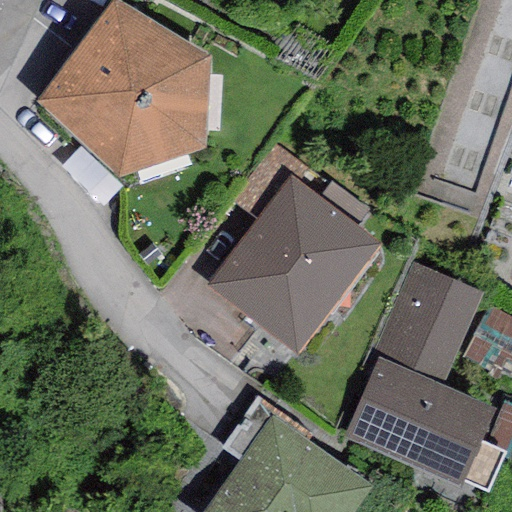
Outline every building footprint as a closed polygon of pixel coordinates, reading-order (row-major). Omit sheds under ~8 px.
[(115,0),(111,0),(37,101),(118,177),(204,147),(209,55),(115,0)] [(511,0),(489,0),(435,186),(494,204),(511,143),(511,0)] [(289,175),(204,286),(297,355),(381,244),(289,175)] [(481,293),(410,263),(370,356),(377,359),(343,439),(461,489),(496,408),(442,386),(481,293)] [(351,511),(370,486),(270,417),(202,511),(351,511)]
